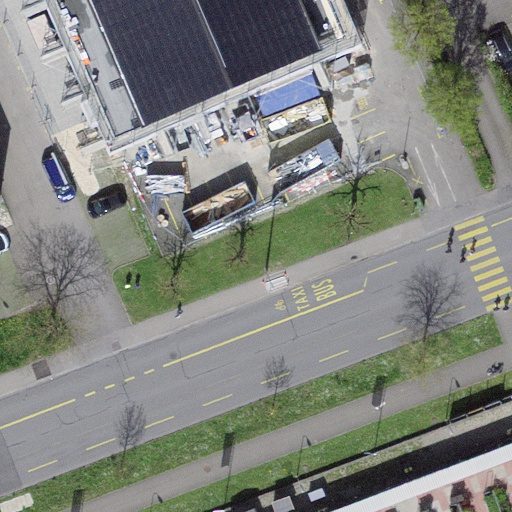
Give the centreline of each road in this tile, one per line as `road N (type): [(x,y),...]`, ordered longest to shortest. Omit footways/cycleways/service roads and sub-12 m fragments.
road 1 (unclassified): [(511,261),(0,453)]
road 2 (unknown): [(128,405),(0,74)]
